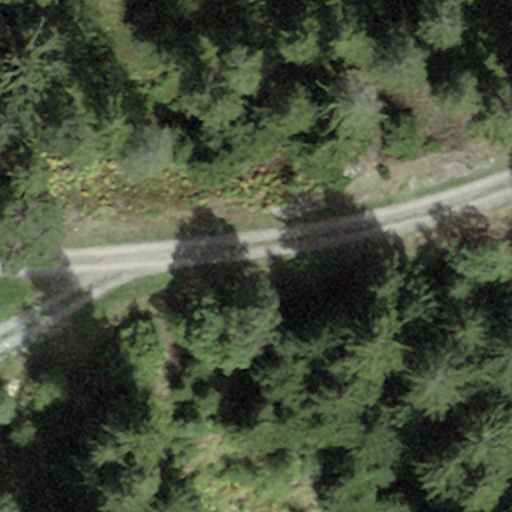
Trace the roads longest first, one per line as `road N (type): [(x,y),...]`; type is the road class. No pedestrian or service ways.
road 1 (track): [(0,259),(133,259),(292,240),(511,185)]
road 2 (track): [(133,259),(0,327)]
